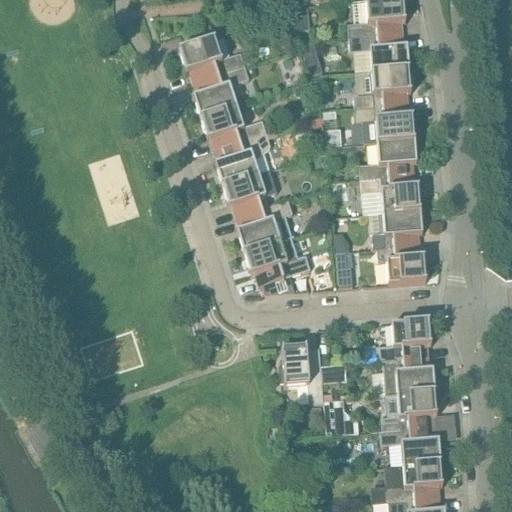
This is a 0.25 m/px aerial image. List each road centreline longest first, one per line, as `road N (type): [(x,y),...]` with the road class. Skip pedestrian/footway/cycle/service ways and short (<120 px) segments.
road 1 (residential): [(454,304),(234,317),(146,55),(122,22),(122,0)]
road 2 (unclassified): [(466,224),(452,60)]
road 3 (unclassified): [(489,511),(480,392)]
